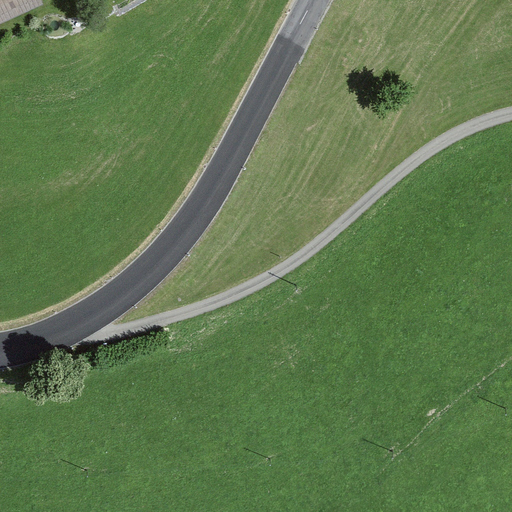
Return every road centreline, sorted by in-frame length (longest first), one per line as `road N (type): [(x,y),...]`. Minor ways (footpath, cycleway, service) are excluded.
road 1 (unclassified): [(61,331),(92,340),(182,315),(258,282),(307,254),(425,151),(511,114)]
road 2 (tertiary): [(61,331),(145,274),(188,224),(314,0)]
